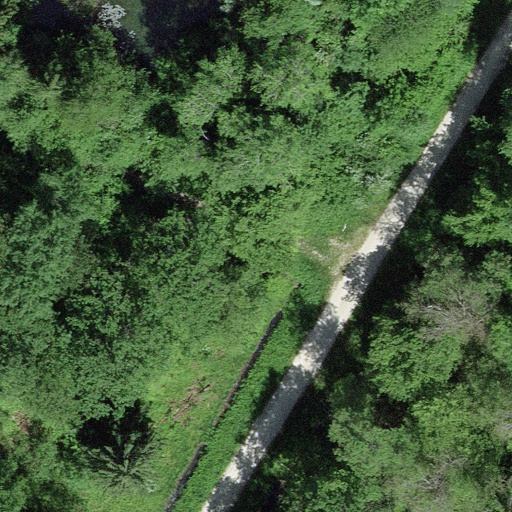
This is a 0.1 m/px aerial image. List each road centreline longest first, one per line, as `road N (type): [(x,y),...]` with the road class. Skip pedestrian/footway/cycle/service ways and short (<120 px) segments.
road 1 (track): [(218,511),(511,30)]
road 2 (track): [(0,120),(363,274)]
